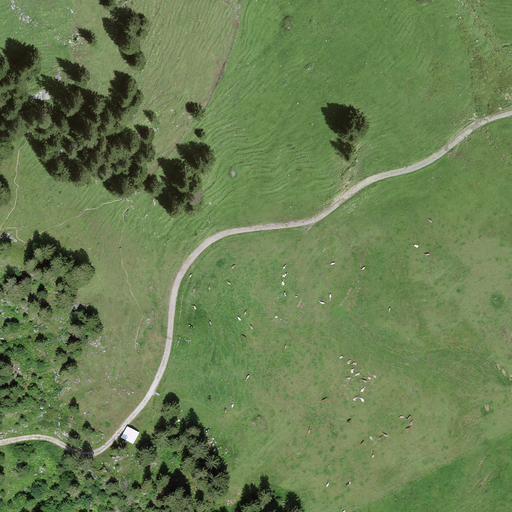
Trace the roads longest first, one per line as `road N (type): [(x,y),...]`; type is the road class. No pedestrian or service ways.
road 1 (track): [(149,393),(165,360),(177,281),(212,238),(317,218),(367,181),(422,165),(472,127),(511,112)]
road 2 (track): [(0,442),(46,437),(93,453),(149,393)]
